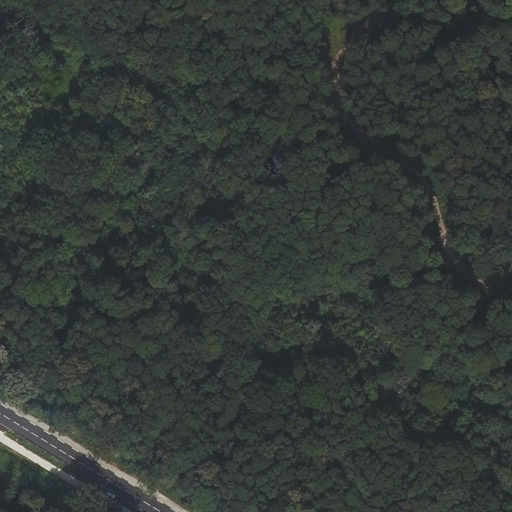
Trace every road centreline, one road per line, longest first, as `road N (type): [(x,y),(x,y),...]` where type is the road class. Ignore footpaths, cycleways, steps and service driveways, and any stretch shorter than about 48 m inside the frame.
road 1 (track): [(385,0),(381,32),(361,39),(345,60),(340,104),(439,189),(457,266),(493,296)]
road 2 (tertiary): [(0,411),(162,511)]
